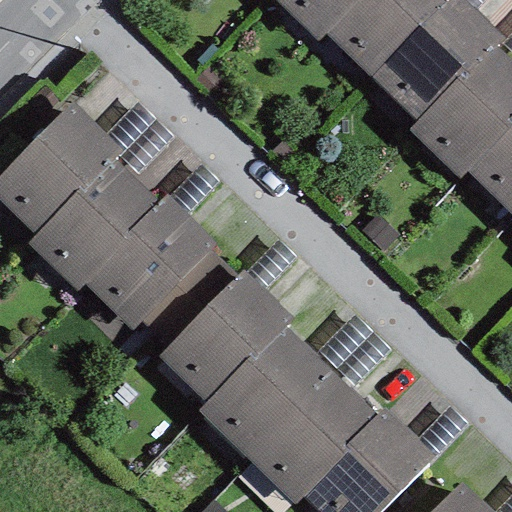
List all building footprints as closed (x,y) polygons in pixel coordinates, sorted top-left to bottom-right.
[(274,0),(316,40),(324,33),(355,0),(274,0)] [(355,0),(324,33),(370,78),(445,0),(355,0)] [(504,36),(466,0),(445,0),(370,78),(414,120),(454,79),(458,83),(495,46),(504,36)] [(511,113),(511,62),(495,46),(458,83),(454,79),(414,120),(407,127),(458,177),(466,170),(510,124),(506,120),(511,113)] [(0,172),(0,199),(35,234),(111,156),(119,149),(72,102),(0,172)] [(511,113),(506,120),(510,124),(466,170),(510,213),(511,211),(511,113)] [(158,202),(111,156),(35,234),(24,245),(71,290),(80,280),(158,202)] [(166,194),(158,202),(80,280),(84,283),(130,329),(139,321),(209,249),(216,243),(166,194)] [(209,249),(139,321),(165,347),(235,275),(209,249)] [(241,268),(235,275),(165,347),(156,356),(203,400),(249,354),(253,358),(283,326),(292,317),(241,268)] [(329,371),(283,326),(253,358),(249,354),(203,400),(195,408),(245,458),(329,371)] [(374,414),(329,371),(245,458),(295,505),(304,496),(348,450),(343,446),(374,414)] [(377,511),(433,455),(382,406),(374,414),(343,446),(348,450),(304,496),(319,511),(377,511)] [(489,511),(459,483),(430,511),(489,511)]
